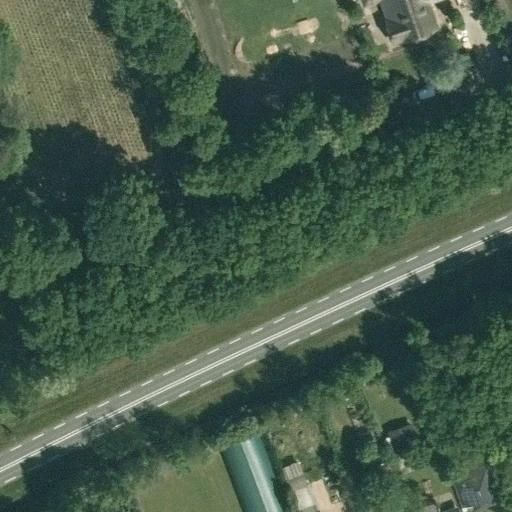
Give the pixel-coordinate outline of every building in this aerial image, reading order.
[(363,0),(364,2),(370,0),(388,0),(393,15),(384,18),(392,40),(401,37),(401,38),(435,26),(426,0),(363,0)] [(388,435),(395,454),(419,444),(412,425),(388,435)] [(255,511),(284,501),(257,429),(219,443),(245,511),(255,511)] [(455,447),(465,443),(462,436),(453,439),(455,447)] [(490,455),(449,470),(462,506),(503,492),(490,455)] [(379,493),(385,508),(405,500),(400,486),(379,493)]
